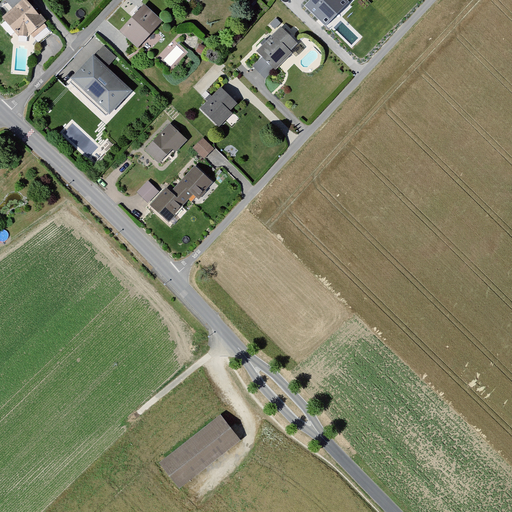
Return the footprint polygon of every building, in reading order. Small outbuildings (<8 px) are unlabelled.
[(349,5),(344,0),(312,0),(305,8),(326,29),(349,5)] [(47,27),(25,5),(6,23),(24,41),(32,42),(47,27)] [(164,22),(145,5),(120,32),(135,46),(152,28),(156,31),(164,22)] [(306,50),(282,27),(257,52),(277,71),(288,59),(285,56),(291,51),(298,58),(306,50)] [(132,91),(93,55),(71,79),(110,115),(132,91)] [(238,104),(222,88),(201,109),(220,127),(233,114),(230,112),(238,104)] [(184,139),(170,125),(145,151),(160,165),(167,158),(161,153),(168,145),(173,150),(184,139)] [(205,157),(216,147),(205,136),(194,145),(205,157)] [(214,184),(195,168),(177,188),(191,200),(194,196),(199,201),(214,184)] [(149,201),(161,190),(150,179),(138,190),(149,201)] [(191,200),(177,188),(172,194),(167,189),(150,208),(168,224),(191,200)] [(239,439),(221,416),(161,461),(179,485),(239,439)]
